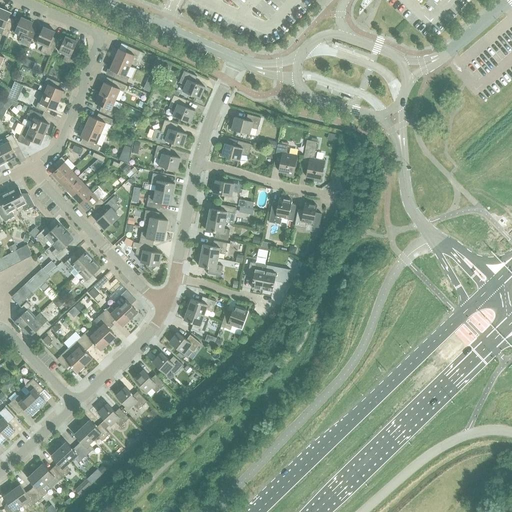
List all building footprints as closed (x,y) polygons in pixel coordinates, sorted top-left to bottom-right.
[(0,33),(7,37),(14,20),(9,18),(11,13),(0,8),(0,33)] [(18,42),(29,47),(36,30),(31,27),(33,22),(21,17),(14,33),(21,35),(18,42)] [(40,51),(51,56),(58,39),(53,37),(55,32),(43,27),(36,42),(43,45),(40,51)] [(62,61),(73,66),(81,49),(75,47),(77,42),(65,36),(59,52),(65,55),(62,61)] [(119,49),(114,59),(130,66),(133,60),(140,63),(144,53),(128,46),(125,51),(119,49)] [(130,66),(114,59),(110,70),(116,73),(114,78),(127,83),(129,78),(126,76),(130,66)] [(183,91),(200,99),(205,87),(194,82),(197,76),(184,71),(179,82),(185,85),(183,91)] [(40,92),(44,94),(59,101),(64,91),(57,88),(60,83),(47,77),(40,92)] [(19,99),(24,83),(17,80),(11,96),(19,99)] [(104,82),(100,93),(116,100),(120,89),(123,91),(126,85),(113,80),(111,85),(104,82)] [(152,85),(147,83),(144,90),(149,92),(152,85)] [(116,100),(100,93),(95,103),(101,106),(99,111),(112,117),(116,108),(113,106),(116,100)] [(59,101),(44,94),(40,103),(38,102),(36,108),(47,113),(49,107),(55,110),(59,101)] [(173,116),(190,123),(195,111),(184,107),(187,100),(174,95),(169,107),(175,109),(173,116)] [(22,124),(24,125),(45,134),(49,124),(40,120),(42,115),(30,110),(26,120),(24,119),(22,124)] [(90,116),(85,127),(101,133),(105,123),(109,124),(111,119),(98,113),(96,119),(90,116)] [(235,117),(231,129),(250,134),(251,128),(258,129),(261,118),(247,114),(246,120),(235,117)] [(155,129),(152,139),(165,144),(166,141),(183,146),(187,134),(176,131),(178,124),(165,120),(161,131),(155,129)] [(18,123),(14,132),(20,134),(17,140),(18,142),(29,146),(31,141),(40,145),(45,134),(24,125),(18,123)] [(101,133),(85,127),(81,137),(87,140),(85,145),(97,151),(100,145),(96,144),(101,133)] [(12,134),(0,140),(0,147),(7,161),(17,156),(13,149),(19,147),(14,138),(12,134)] [(269,140),(267,146),(276,148),(277,142),(269,140)] [(317,181),(321,182),(325,161),(314,159),(317,142),(307,140),(303,162),(309,163),(306,176),(318,179),(317,181)] [(132,152),(138,154),(141,142),(135,141),(132,152)] [(222,156),(240,161),(242,154),(248,156),(251,144),(238,141),(236,146),(225,143),(222,156)] [(290,176),(293,177),(297,155),(287,153),(288,145),(278,144),(275,156),(281,158),(278,171),(290,173),(290,176)] [(159,166),(177,171),(180,158),(169,155),(171,149),(157,145),(154,158),(161,159),(159,166)] [(291,152),(300,154),(301,147),(293,146),(291,152)] [(132,159),(132,148),(124,148),(123,159),(132,159)] [(267,156),(273,158),(275,150),(268,148),(267,156)] [(52,174),(59,181),(71,170),(75,166),(76,166),(75,165),(75,166),(68,159),(66,161),(62,157),(53,165),(57,169),(52,174)] [(122,170),(130,178),(135,173),(127,165),(122,170)] [(59,181),(66,189),(78,177),(71,170),(59,181)] [(156,186),(155,191),(173,194),(175,184),(165,182),(166,176),(153,173),(151,185),(156,186)] [(66,189),(73,196),(85,185),(78,177),(66,189)] [(240,187),(239,185),(234,184),(215,180),(213,193),(224,195),(223,201),(237,204),(239,192),(240,187)] [(73,196),(80,203),(92,192),(85,185),(73,196)] [(18,187),(8,192),(17,208),(22,206),(24,211),(35,206),(28,193),(21,194),(18,187)] [(92,192),(80,203),(87,211),(92,206),(96,211),(104,202),(100,198),(104,194),(98,188),(93,193),(92,192)] [(173,194),(155,191),(154,196),(149,195),(146,206),(160,209),(161,203),(171,205),(173,194)] [(17,208),(8,192),(0,195),(0,199),(3,206),(0,207),(0,212),(4,221),(15,216),(12,211),(17,208)] [(96,221),(105,231),(120,217),(115,212),(120,207),(116,203),(119,200),(115,196),(101,208),(106,212),(96,221)] [(271,208),(268,222),(280,224),(282,218),(288,219),(293,220),(296,204),(291,204),(292,200),(279,198),(277,209),(271,208)] [(321,213),(316,212),(317,205),(305,203),(303,210),(298,209),(294,226),(305,228),(306,222),(313,224),(312,226),(319,227),(321,213)] [(210,208),(208,219),(225,222),(233,224),(236,208),(221,205),(220,210),(210,208)] [(149,223),(148,228),(166,231),(168,221),(158,219),(159,213),(146,210),(143,221),(149,223)] [(225,222),(208,219),(206,230),(215,232),(214,238),(228,240),(230,230),(224,229),(225,222)] [(49,240),(52,244),(66,231),(59,223),(50,231),(46,226),(36,236),(44,244),(49,240)] [(141,232),(139,243),(153,246),(154,240),(164,242),(166,231),(148,228),(147,233),(141,232)] [(66,231),(52,244),(56,248),(51,252),(59,261),(69,251),(65,247),(73,239),(66,231)] [(125,239),(120,244),(124,249),(129,244),(125,239)] [(203,244),(201,255),(218,258),(219,252),(225,254),(227,243),(214,240),(213,246),(203,244)] [(153,246),(139,243),(133,242),(132,248),(136,249),(135,255),(142,256),(140,263),(146,264),(146,265),(151,271),(157,266),(159,266),(161,253),(152,252),(153,246)] [(27,244),(22,247),(27,258),(33,255),(27,244)] [(22,247),(16,250),(22,261),(27,258),(22,247)] [(16,250),(11,253),(17,263),(22,261),(16,250)] [(75,276),(79,273),(93,260),(85,252),(78,259),(74,254),(64,264),(75,276)] [(11,253),(6,255),(11,266),(17,263),(11,253)] [(238,260),(244,261),(246,255),(240,253),(238,260)] [(6,255),(0,258),(6,269),(11,266),(6,255)] [(218,258),(201,255),(199,266),(208,268),(207,274),(221,276),(223,266),(217,265),(218,258)] [(93,260),(79,273),(83,277),(79,281),(87,289),(97,279),(93,275),(100,268),(93,260)] [(251,287),(262,289),(266,271),(260,270),(261,264),(250,262),(247,275),(253,277),(251,287)] [(266,271),(262,289),(273,291),(275,281),(281,282),(283,268),(272,266),(271,272),(266,271)] [(42,268),(38,272),(46,281),(50,277),(42,268)] [(38,272),(33,276),(41,285),(45,282),(46,281),(38,272)] [(33,276),(29,280),(37,289),(41,286),(41,285),(33,276)] [(108,280),(104,276),(94,286),(98,290),(108,280)] [(290,280),(283,279),(282,286),(289,287),(290,280)] [(29,280),(24,285),(33,293),(37,289),(29,280)] [(24,285),(20,289),(28,297),(33,293),(24,285)] [(88,293),(93,299),(100,293),(94,287),(88,293)] [(20,289),(16,293),(24,302),(28,297),(20,289)] [(122,295),(118,298),(122,303),(118,307),(130,319),(138,312),(131,304),(136,300),(127,290),(122,295)] [(24,302),(16,293),(11,297),(19,306),(24,302)] [(191,299),(188,309),(204,315),(206,309),(212,311),(216,301),(202,296),(200,302),(191,299)] [(53,301),(43,311),(53,321),(63,311),(53,301)] [(14,322),(22,330),(35,317),(28,309),(31,306),(27,302),(17,311),(21,316),(14,322)] [(75,316),(82,312),(78,306),(71,310),(75,316)] [(110,306),(102,313),(112,323),(116,319),(123,326),(130,319),(118,307),(114,310),(110,306)] [(247,311),(234,306),(232,314),(226,312),(221,326),(231,330),(232,325),(241,328),(247,311)] [(204,315),(188,309),(184,320),(193,323),(191,329),(204,333),(210,317),(204,315)] [(35,317),(22,330),(29,338),(36,332),(40,336),(51,325),(40,313),(35,317)] [(100,327),(97,330),(108,343),(116,336),(109,329),(114,325),(112,323),(102,313),(94,321),(100,327)] [(57,331),(66,326),(62,320),(54,325),(57,331)] [(88,330),(80,337),(90,347),(94,343),(101,350),(108,343),(97,330),(92,334),(88,330)] [(194,353),(201,343),(190,335),(186,339),(177,332),(169,342),(184,354),(188,348),(194,353)] [(50,346),(56,341),(51,334),(45,339),(50,346)] [(209,334),(207,340),(217,342),(218,336),(209,334)] [(80,337),(69,348),(85,365),(93,358),(86,351),(90,347),(80,337)] [(85,365),(69,348),(57,359),(66,369),(71,365),(77,372),(85,365)] [(176,374),(184,365),(173,356),(169,360),(161,352),(152,362),(166,375),(170,370),(176,374)] [(151,388),(156,393),(165,384),(155,374),(151,378),(143,370),(134,379),(146,392),(151,388)] [(30,392),(26,395),(38,409),(46,401),(40,394),(44,390),(33,378),(25,386),(30,392)] [(133,404),(138,409),(147,401),(137,391),(133,395),(125,387),(116,395),(128,409),(133,404)] [(38,409),(26,395),(22,399),(18,395),(9,403),(19,413),(24,409),(31,416),(38,409)] [(115,421),(120,426),(129,418),(119,408),(115,412),(107,403),(98,412),(110,426),(115,421)] [(8,423),(15,417),(5,407),(0,411),(0,430),(7,438),(15,430),(8,423)] [(159,414),(153,409),(150,413),(155,418),(159,414)] [(89,420),(82,427),(94,440),(98,436),(102,441),(110,434),(100,423),(96,427),(89,420)] [(81,442),(77,445),(86,455),(94,449),(89,444),(94,440),(82,427),(74,434),(81,442)] [(66,442),(58,449),(70,462),(74,458),(79,462),(86,455),(77,445),(73,449),(66,442)] [(118,462),(130,452),(124,445),(112,455),(118,462)] [(57,463),(53,467),(63,477),(70,470),(66,466),(70,462),(58,449),(51,456),(57,463)] [(93,460),(84,467),(95,481),(104,474),(93,460)] [(43,463),(35,471),(47,483),(51,488),(63,477),(53,467),(49,471),(43,463)] [(34,485),(30,489),(39,500),(47,492),(43,487),(47,483),(35,471),(27,478),(34,485)] [(86,479),(75,490),(79,495),(80,496),(92,485),(91,484),(86,479)] [(20,484),(12,490),(22,505),(26,501),(30,507),(39,500),(30,489),(26,492),(20,484)] [(22,505),(12,490),(3,496),(9,504),(4,508),(6,511),(19,511),(17,508),(22,505)]
